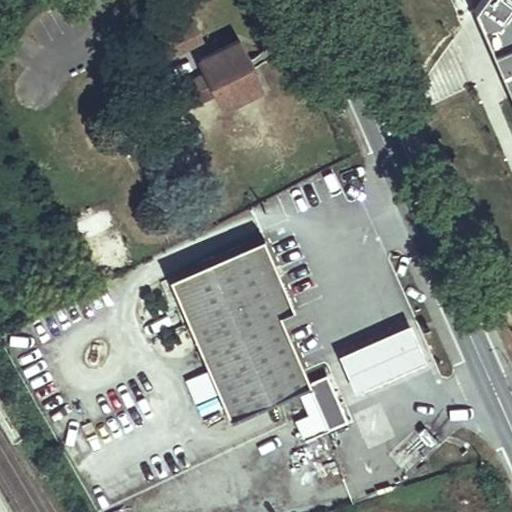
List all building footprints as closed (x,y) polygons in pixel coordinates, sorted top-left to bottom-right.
[(486,34),(511,93),(511,0),(487,0),(477,14),(486,34)] [(194,22),(185,27),(194,44),(203,40),(194,22)] [(147,68),(194,44),(185,27),(139,51),(147,68)] [(199,59),(205,71),(217,95),(223,106),(262,87),(238,39),(199,59)] [(196,105),(217,95),(205,71),(184,81),(196,105)] [(88,238),(111,227),(103,211),(80,222),(88,238)] [(213,338),(306,293),(274,222),(180,262),(213,338)] [(306,293),(213,338),(222,356),(227,368),(244,406),(312,375),(322,399),(309,404),(317,423),(358,405),(339,360),(322,367),(298,314),(312,308),(306,293)] [(425,310),(353,341),(369,377),(442,346),(425,310)] [(222,356),(213,360),(218,372),(227,368),(222,356)] [(218,372),(213,360),(199,367),(205,378),(218,372)]
